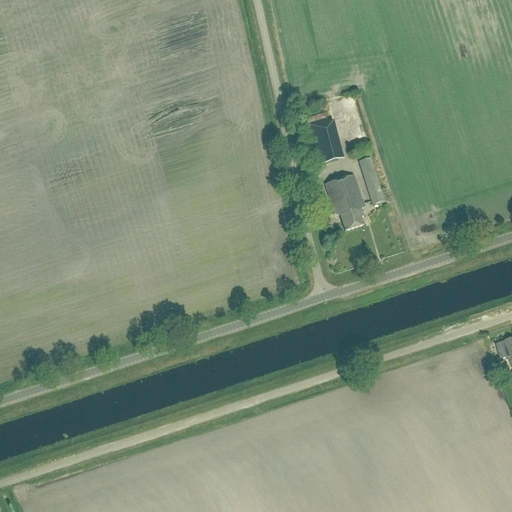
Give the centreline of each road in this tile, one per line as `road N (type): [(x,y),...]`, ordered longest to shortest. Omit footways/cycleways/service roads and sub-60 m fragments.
road 1 (unclassified): [(0,484),(511,316)]
road 2 (tertiary): [(0,402),(323,298)]
road 3 (unclassified): [(323,298),(256,0)]
road 4 (tertiary): [(323,298),(511,237)]
